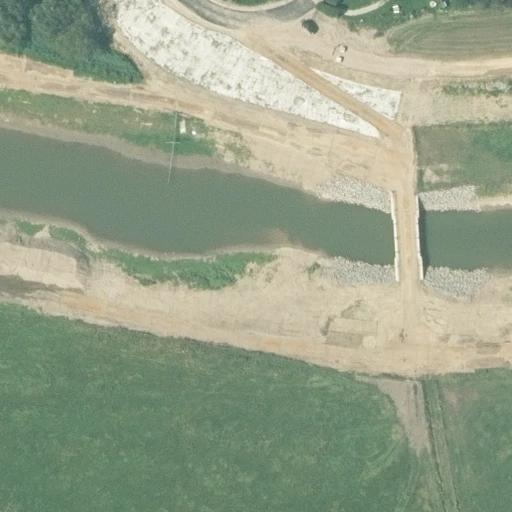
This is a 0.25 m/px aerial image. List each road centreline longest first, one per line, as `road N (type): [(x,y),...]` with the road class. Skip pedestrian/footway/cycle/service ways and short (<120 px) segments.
road 1 (track): [(246,23),(253,40),(398,142),(409,268),(450,511)]
road 2 (track): [(288,16),(314,46),(372,62),(511,67)]
road 3 (unclassified): [(193,0),(246,23),(288,16),(309,0)]
